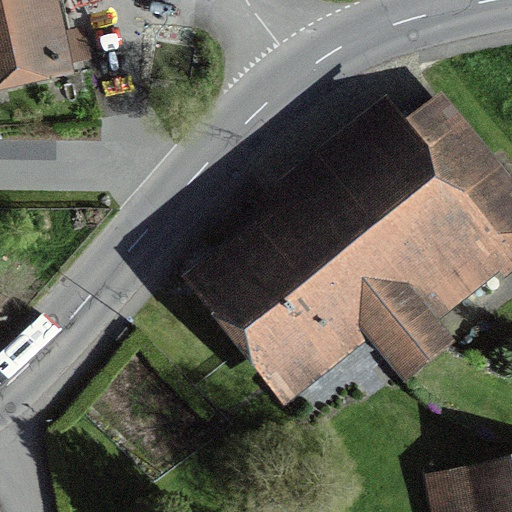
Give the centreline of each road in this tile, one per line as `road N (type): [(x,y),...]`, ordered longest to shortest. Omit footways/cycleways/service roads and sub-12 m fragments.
road 1 (unclassified): [(302,70),(0,391)]
road 2 (unclassified): [(484,0),(361,35),(302,70)]
